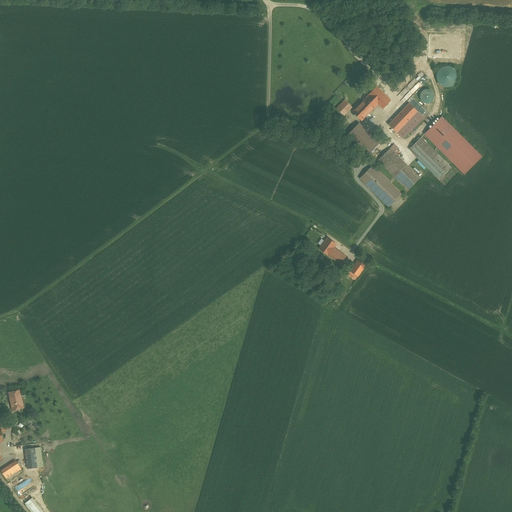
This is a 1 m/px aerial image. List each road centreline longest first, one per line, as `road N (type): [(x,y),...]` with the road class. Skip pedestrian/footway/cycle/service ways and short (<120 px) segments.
road 1 (track): [(269,6),(309,9),(395,97),(370,127),(385,144),(373,172),(392,183),(392,192),(354,250)]
road 2 (track): [(511,11),(429,5),(409,23),(345,43)]
road 3 (track): [(373,172),(274,132),(269,105)]
